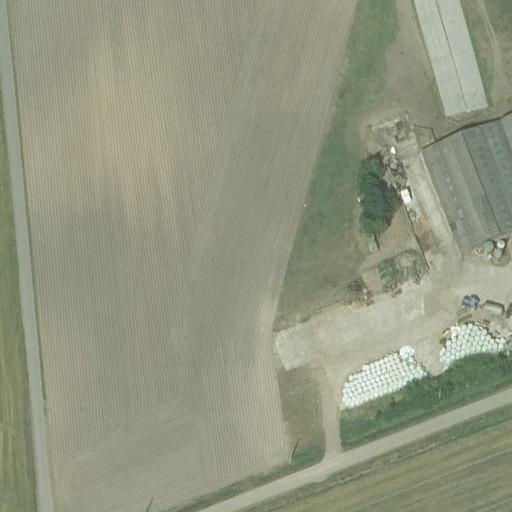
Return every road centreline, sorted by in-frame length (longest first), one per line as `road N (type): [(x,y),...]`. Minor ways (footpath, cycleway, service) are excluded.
road 1 (unclassified): [(41,511),(0,36)]
road 2 (unclassified): [(511,404),(245,511)]
